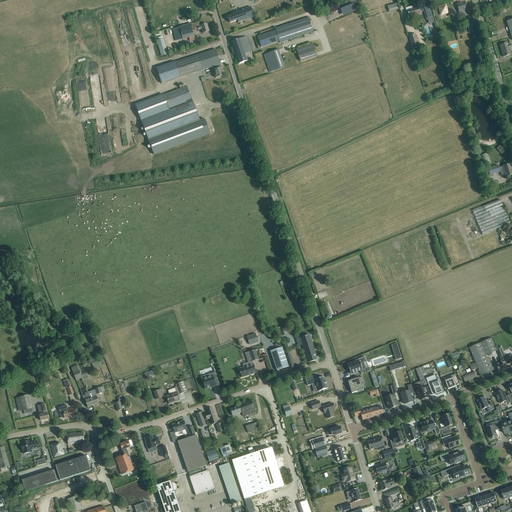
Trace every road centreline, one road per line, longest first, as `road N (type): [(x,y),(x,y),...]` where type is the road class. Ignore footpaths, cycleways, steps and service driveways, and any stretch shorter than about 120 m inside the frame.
road 1 (unclassified): [(331,361),(210,0)]
road 2 (residential): [(162,421),(331,361)]
road 3 (unclassified): [(511,120),(475,0)]
